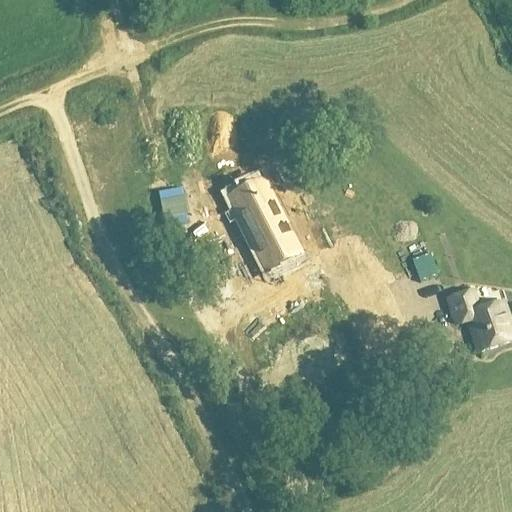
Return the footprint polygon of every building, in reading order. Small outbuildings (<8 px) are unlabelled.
[(268,196),(237,211),(267,271),(299,255),(268,196)] [(374,229),(370,219),(348,231),(353,240),(374,229)] [(388,256),(366,267),(379,291),(400,280),(388,256)] [(404,292),(381,299),(385,311),(393,334),(397,347),(420,339),(416,327),(408,303),(404,292)] [(449,301),(458,326),(470,322),(480,353),(511,342),(511,338),(501,305),(478,313),(471,293),(449,301)] [(358,321),(342,334),(361,359),(377,346),(358,321)]
